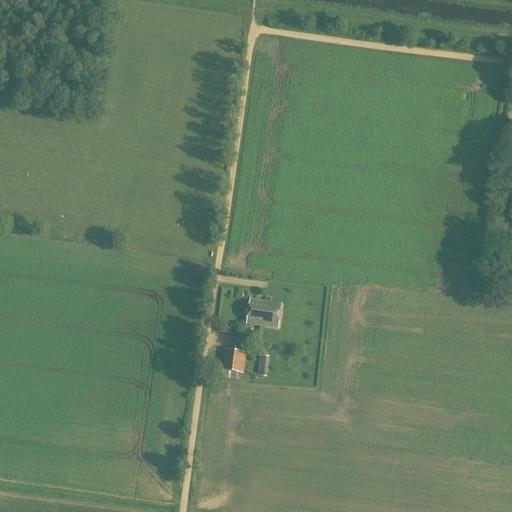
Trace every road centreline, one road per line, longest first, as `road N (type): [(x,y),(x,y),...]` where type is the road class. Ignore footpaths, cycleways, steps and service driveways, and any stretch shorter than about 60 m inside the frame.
road 1 (track): [(251,37),(183,511)]
road 2 (track): [(251,37),(279,32),(511,63)]
road 3 (track): [(253,15),(511,48)]
